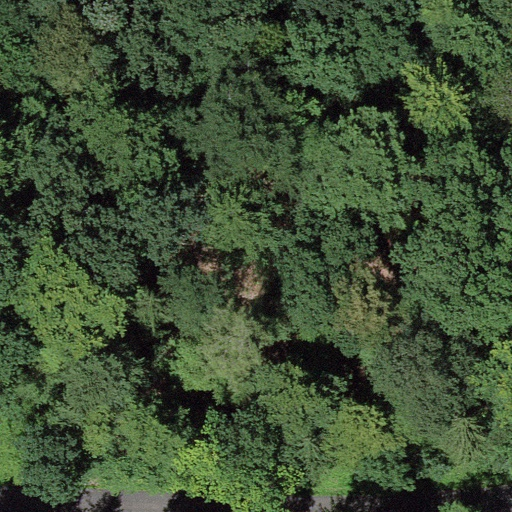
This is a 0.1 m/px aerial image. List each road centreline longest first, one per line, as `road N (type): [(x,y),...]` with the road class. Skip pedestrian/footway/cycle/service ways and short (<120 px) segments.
road 1 (track): [(511,504),(0,502)]
road 2 (track): [(0,114),(239,91)]
